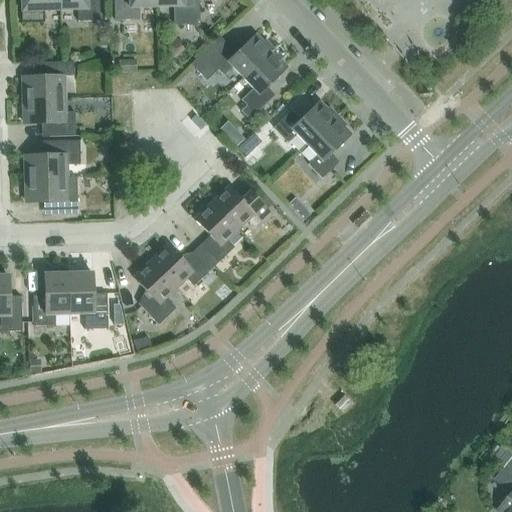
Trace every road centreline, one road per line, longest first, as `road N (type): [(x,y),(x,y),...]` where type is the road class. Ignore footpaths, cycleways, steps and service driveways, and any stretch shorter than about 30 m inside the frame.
road 1 (tertiary): [(209,411),(452,181)]
road 2 (tertiary): [(438,165),(267,328),(195,383)]
road 3 (residential): [(0,235),(120,231),(216,145)]
road 4 (secondary): [(14,433),(142,425),(209,411)]
road 5 (secondary): [(195,383),(14,433)]
road 6 (residential): [(283,0),(408,132)]
